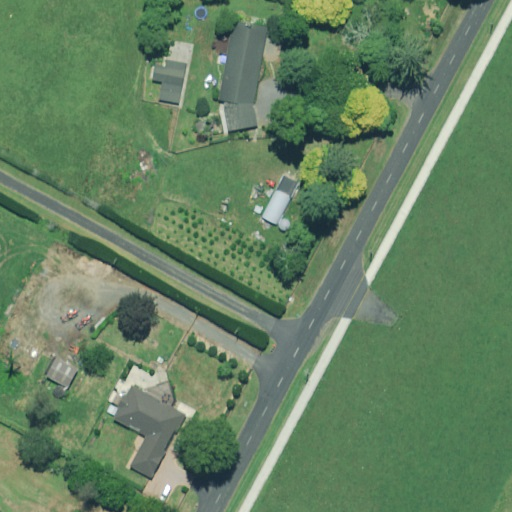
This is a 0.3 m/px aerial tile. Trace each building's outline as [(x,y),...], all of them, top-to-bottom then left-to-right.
[(256,109),(271,27),(235,20),(219,102),(225,103),(231,134),(260,129),(256,109)] [(188,65),(169,61),(167,68),(157,66),(154,81),(165,83),(162,101),(181,104),(188,65)] [(298,190),(283,181),(262,218),(277,227),(298,190)] [(48,377),(58,383),(51,395),(62,401),(69,389),(79,371),(58,359),(48,377)] [(188,416),(134,388),(116,422),(148,439),(133,468),(154,479),(188,416)]
